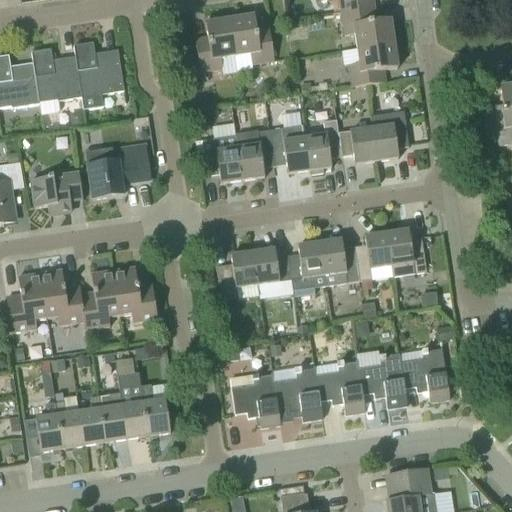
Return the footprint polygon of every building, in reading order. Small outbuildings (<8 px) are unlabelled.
[(339,0),(342,16),(367,12),(365,0),(339,0)] [(357,51),(395,46),(391,21),(369,25),(367,12),(342,16),(345,38),(355,37),(357,51)] [(230,22),(236,58),(250,56),(252,66),(274,63),(271,38),(258,40),(255,18),(230,22)] [(221,60),(236,58),(230,22),(206,25),(209,47),(197,49),(201,75),(222,72),(221,60)] [(74,48),(84,112),(103,109),(102,97),(125,94),(118,53),(95,56),(94,45),(74,48)] [(395,46),(357,51),(360,66),(349,68),(352,90),(378,86),(377,73),(398,70),(395,46)] [(83,112),(84,112),(74,48),(75,59),(53,63),(51,51),(32,54),(40,107),(42,118),(60,116),(59,104),(82,101),(83,112)] [(12,111),(40,107),(32,54),(31,55),(33,66),(11,69),(9,58),(0,59),(0,111),(11,110),(12,111)] [(511,88),(501,90),(504,112),(502,112),(505,133),(496,134),(498,150),(511,148),(511,88)] [(82,113),(69,115),(71,127),(83,125),(82,113)] [(372,131),(376,164),(399,161),(398,152),(409,150),(403,116),(370,121),(372,131)] [(343,160),(339,136),(337,123),(324,125),(326,138),(305,141),(310,173),(311,173),(311,177),(324,175),(323,172),(332,170),(330,162),(343,160)] [(305,141),(303,128),(282,132),(269,134),(275,169),(287,168),(288,177),(310,173),(305,141)] [(355,167),(376,164),(372,131),(339,136),(343,160),(354,158),(355,167)] [(263,171),(275,169),(269,134),(257,136),(259,147),(238,150),(242,183),(265,180),(263,171)] [(238,150),(236,138),(203,143),(208,179),(219,177),(221,186),(242,183),(238,150)] [(85,153),(85,156),(92,202),(124,198),(123,187),(138,185),(151,183),(149,169),(146,147),(104,153),(103,151),(85,153)] [(18,164),(16,154),(6,156),(8,166),(18,164)] [(0,225),(14,224),(9,192),(23,190),(19,165),(0,168),(0,225)] [(83,203),(79,176),(53,180),(53,178),(48,179),(48,180),(31,183),(35,210),(34,210),(35,211),(48,209),(50,220),(73,217),(72,213),(71,205),(83,203)] [(392,268),(391,268),(393,279),(413,277),(414,277),(426,275),(422,240),(410,241),(409,232),(387,236),(392,268)] [(371,271),(391,268),(392,268),(387,236),(365,239),(366,248),(355,249),(360,283),(373,281),(371,271)] [(360,283),(355,249),(343,251),(342,242),(319,245),(325,278),(326,288),(347,285),(360,283)] [(326,289),(326,288),(325,278),(319,245),(298,248),(299,258),(289,259),(290,270),(294,293),(326,289)] [(290,270),(289,259),(276,261),(275,252),(252,255),(257,288),(280,285),(280,284),(291,282),(293,294),(294,293),(290,270)] [(237,291),(257,288),(252,255),(231,258),(232,267),(217,269),(221,301),(238,298),(237,291)] [(113,273),(120,319),(132,318),(133,325),(158,322),(153,292),(139,294),(135,270),(113,273)] [(81,302),(82,302),(80,295),(66,297),(62,273),(40,276),(47,322),(58,320),(60,328),(84,325),(81,302)] [(109,321),(120,319),(113,273),(91,276),(95,300),(82,302),(81,302),(84,325),(85,332),(110,329),(109,321)] [(35,324),(47,322),(40,276),(18,279),(22,303),(8,305),(12,336),(37,332),(35,324)] [(361,291),(374,289),(373,282),(360,284),(361,291)] [(363,324),(354,325),(355,337),(364,336),(363,324)] [(307,327),(297,328),(298,337),(308,336),(307,327)] [(453,341),(451,328),(437,329),(438,343),(453,341)] [(280,347),(270,348),(271,359),(281,357),(280,347)] [(24,362),(22,349),(15,350),(17,362),(24,362)] [(238,350),(228,351),(230,363),(239,362),(238,350)] [(405,392),(417,390),(418,396),(428,394),(430,405),(450,402),(442,350),(422,353),(424,361),(401,365),(405,392)] [(114,363),(113,355),(105,357),(106,364),(114,363)] [(405,392),(401,365),(400,356),(380,359),(357,363),(359,371),(363,398),(374,397),(375,403),(386,401),(388,412),(408,409),(405,392)] [(91,367),(89,359),(76,361),(77,369),(91,367)] [(63,362),(51,363),(53,374),(65,372),(63,362)] [(365,415),(363,398),(359,371),(357,363),(356,363),(338,366),(339,374),(316,378),(320,405),(331,403),(333,409),(344,407),(345,418),(365,415)] [(320,405),(316,378),(315,369),(295,372),(296,381),(274,384),(278,411),(290,410),(291,415),(302,414),(303,425),(323,422),(320,405)] [(43,386),(52,385),(50,373),(41,374),(43,386)] [(149,440),(141,389),(139,376),(118,379),(128,443),(149,440)] [(278,411),(274,384),(273,376),(253,379),(254,387),(231,391),(235,418),(247,416),(248,422),(259,420),(260,431),(281,428),(278,411)] [(106,446),(128,443),(118,379),(117,379),(120,397),(99,400),(106,446)] [(171,436),(170,427),(178,426),(175,401),(166,403),(154,404),(151,388),(141,389),(149,440),(171,436)] [(462,401),(466,400),(476,399),(474,388),(460,390),(462,401)] [(84,449),(79,416),(66,418),(63,395),(55,397),(56,406),(63,452),(84,449)] [(84,449),(106,446),(99,400),(90,401),(92,414),(79,416),(84,449)] [(40,456),(63,452),(56,406),(48,407),(50,420),(24,424),(26,437),(38,436),(40,456)] [(19,420),(10,421),(11,433),(21,432),(19,420)] [(11,444),(13,456),(24,455),(22,443),(11,444)] [(449,469),(434,471),(436,482),(451,480),(449,469)] [(387,511),(437,511),(435,496),(431,496),(429,485),(427,471),(386,477),(390,503),(386,504),(387,511)] [(306,511),(304,496),(303,488),(280,492),(281,499),(282,511),(306,511)] [(232,511),(243,510),(242,499),(230,500),(232,511)]
